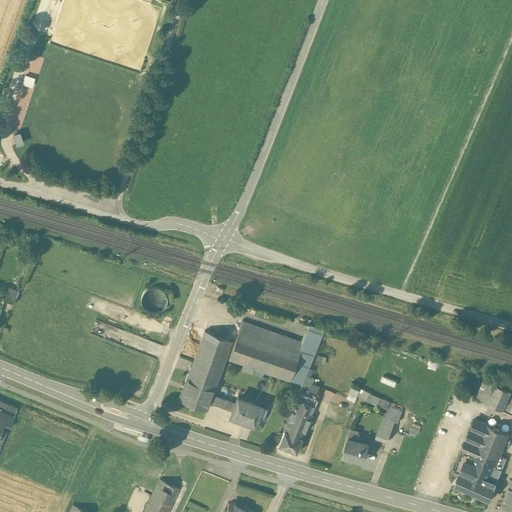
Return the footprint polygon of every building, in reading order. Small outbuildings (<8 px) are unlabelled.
[(30,73),(38,74),(40,63),(32,61),(30,73)] [(22,83),(32,86),(34,76),(24,74),(22,83)] [(42,137),(32,133),(28,146),(29,146),(38,149),(42,137)] [(19,292),(9,287),(3,300),(13,304),(19,292)] [(166,305),(167,300),(166,295),(163,291),(158,288),(153,287),(149,288),(144,291),(142,295),(141,300),(142,305),(145,309),(149,312),(154,313),(159,312),(163,309),(166,305)] [(303,340),(244,319),(240,331),(299,351),(303,340)] [(299,351),(290,378),(301,384),(302,384),(303,381),(305,376),(324,328),(309,324),(303,340),(299,351)] [(205,329),(189,373),(216,383),(232,339),(205,329)] [(299,351),(240,331),(230,358),(244,362),(242,369),(263,376),(265,370),(290,378),(299,351)] [(216,383),(189,373),(180,398),(176,396),(172,408),(207,421),(212,409),(207,407),(209,403),(212,394),(216,383)] [(313,378),(305,376),(303,381),(311,384),(313,378)] [(496,385),(485,380),(477,399),(488,403),(496,385)] [(311,384),(303,381),(302,384),(301,384),(300,387),(308,390),(312,391),(315,386),(311,384)] [(354,400),(359,389),(349,385),(345,396),(354,400)] [(511,391),(496,385),(488,403),(488,404),(502,410),(507,401),(511,391)] [(308,390),(300,387),(298,392),(299,393),(306,395),(308,390)] [(358,396),(387,409),(390,402),(361,389),(358,396)] [(306,395),(299,393),(297,398),(284,431),(283,431),(283,432),(278,444),(278,445),(279,446),(279,445),(295,452),(296,452),(296,451),(301,439),(302,438),(301,438),(304,431),(308,421),(317,400),(306,395)] [(235,403),(212,394),(209,403),(232,411),(235,403)] [(260,406),(237,397),(235,403),(232,411),(230,416),(253,424),(260,406)] [(511,402),(507,401),(503,410),(511,414),(511,402)] [(401,414),(387,409),(382,422),(394,426),(395,421),(398,422),(401,414)] [(14,417),(0,412),(0,420),(3,422),(3,423),(10,425),(14,417)] [(509,434),(474,419),(452,472),(458,474),(454,484),(489,499),(494,487),(506,458),(500,455),(509,434)] [(308,421),(304,431),(309,432),(309,431),(313,423),(311,422),(310,421),(310,422),(308,421)] [(394,426),(382,422),(376,438),(387,443),(394,426)] [(350,429),(347,439),(357,441),(359,431),(350,429)] [(368,444),(347,439),(343,455),(364,461),(368,444)] [(511,478),(511,479),(503,507),(511,509),(511,478)] [(159,479),(143,511),(167,511),(179,488),(159,479)] [(245,505),(242,507),(230,501),(225,511),(252,511),(253,511),(248,510),(248,506),(245,505)]
